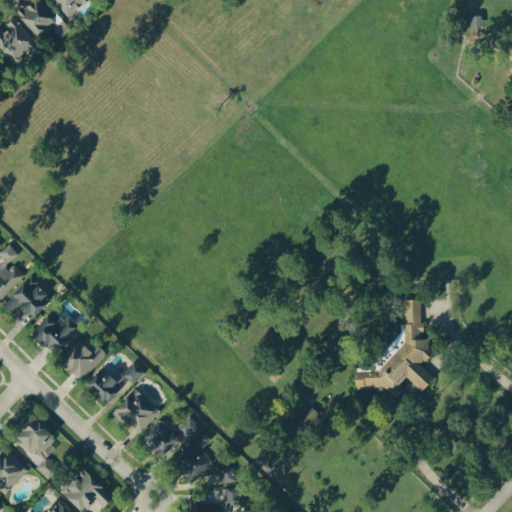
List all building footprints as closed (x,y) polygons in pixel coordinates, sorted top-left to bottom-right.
[(18,13),(43,39),(59,24),(68,32),(71,29),(43,0),(40,0),(32,8),(28,3),(18,13)] [(52,0),(72,18),(89,0),(52,0)] [(0,60),(0,85),(10,81),(0,60)] [(0,302),(26,276),(13,263),(21,255),(10,244),(0,254),(0,255),(4,260),(0,264),(0,302)] [(25,303),(38,315),(55,297),(32,276),(5,306),(14,315),(25,303)] [(358,385),(363,388),(383,388),(398,397),(404,392),(404,379),(406,379),(425,390),(435,380),(435,377),(423,364),(435,353),(430,348),(430,338),(421,339),(427,328),(423,323),(422,299),(406,299),(407,322),(396,339),(394,341),(392,344),(392,358),(383,366),(358,367),(358,385)] [(65,319),(56,310),(34,331),(56,354),(83,328),(70,314),(65,319)] [(102,345),(95,351),(83,339),(63,358),(83,379),(110,354),(102,345)] [(109,401),(130,379),(135,385),(147,372),(135,361),(120,378),(106,365),(90,383),(109,401)] [(116,410),(139,434),(162,411),(139,388),(116,410)] [(312,428),(329,413),(318,402),(302,418),(312,428)] [(190,438),(202,426),(192,415),(179,427),(190,438)] [(61,468),(44,452),(58,436),(38,417),(19,437),(44,461),(38,468),(50,480),(61,468)] [(147,438),(174,456),(187,438),(159,420),(147,438)] [(214,460),(203,449),(214,439),(206,430),(177,458),(197,478),(214,460)] [(0,483),(9,492),(30,470),(9,450),(0,459),(0,483)] [(222,483),(237,481),(236,465),(220,467),(222,483)] [(85,511),(97,498),(107,507),(117,496),(85,467),(63,491),(85,511)] [(242,504),(242,488),(227,488),(227,505),(206,505),(206,511),(231,511),(232,504),(242,504)] [(73,511),(61,499),(46,511),(73,511)]
